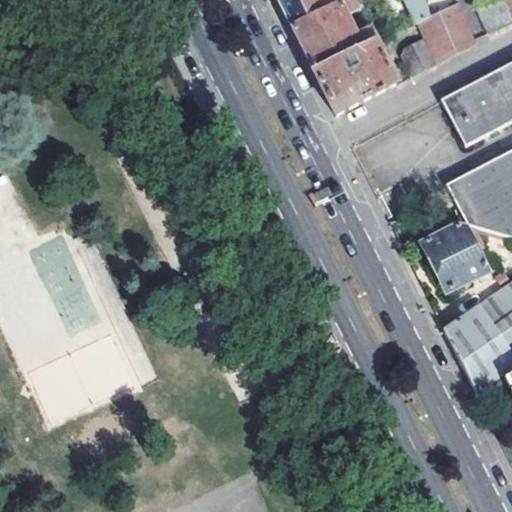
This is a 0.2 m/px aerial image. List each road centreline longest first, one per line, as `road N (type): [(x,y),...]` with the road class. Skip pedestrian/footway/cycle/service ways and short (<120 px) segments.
road 1 (secondary): [(188,0),(446,511)]
road 2 (secondary): [(490,511),(233,0)]
